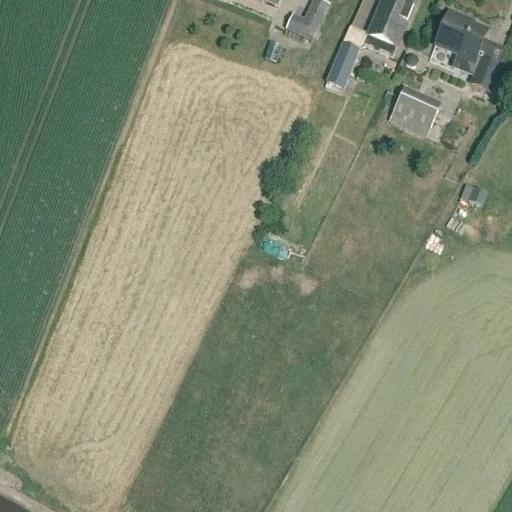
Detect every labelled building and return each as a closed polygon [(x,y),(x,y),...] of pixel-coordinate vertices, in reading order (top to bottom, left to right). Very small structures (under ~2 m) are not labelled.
[(311,44),(329,8),(313,0),(303,22),(293,16),(285,31),(311,44)] [(391,55),(393,49),(397,51),(418,1),(415,0),(384,0),(368,39),(385,46),(383,52),(391,55)] [(490,95),(500,71),(477,61),(488,34),(473,28),(474,25),(449,15),(435,48),(458,57),(453,70),(476,79),(473,88),(490,95)] [(268,30),(230,16),(224,32),(262,46),(268,30)] [(346,48),(342,46),(326,86),(343,92),(349,77),(350,77),(361,52),(347,46),(346,48)] [(427,141),(431,131),(440,111),(441,109),(405,92),(390,124),(427,141)] [(474,191),(469,205),(482,210),(487,196),(474,191)]
